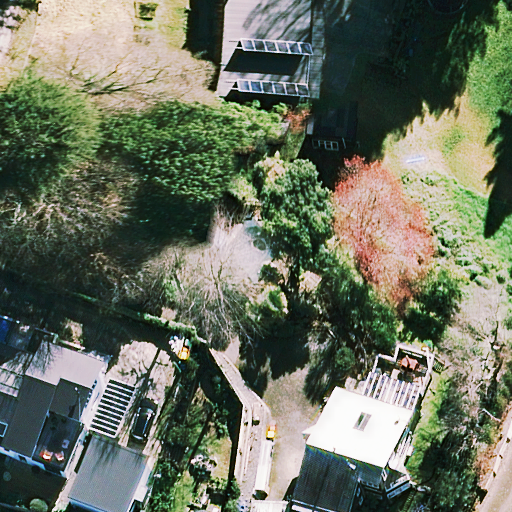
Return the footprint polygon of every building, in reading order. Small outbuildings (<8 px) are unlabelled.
[(307,0),(206,0),(202,77),(302,84),(307,0)] [(319,114),(287,110),(282,156),(314,159),(319,114)] [(110,371),(0,328),(0,449),(69,476),(110,371)] [(435,365),(384,344),(362,400),(337,390),(290,506),(306,511),(353,511),(364,486),(384,494),(435,365)] [(94,511),(139,511),(159,466),(97,440),(71,502),(94,511)]
